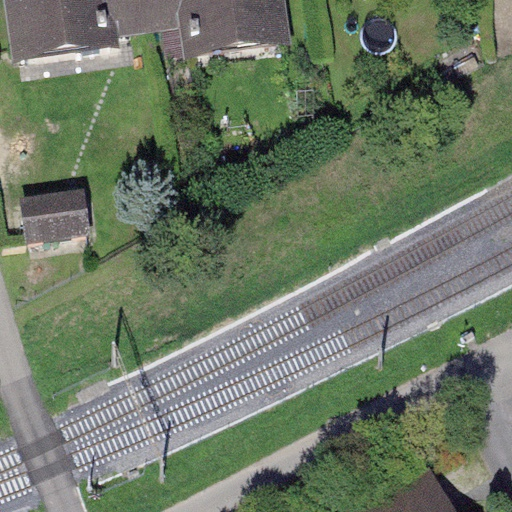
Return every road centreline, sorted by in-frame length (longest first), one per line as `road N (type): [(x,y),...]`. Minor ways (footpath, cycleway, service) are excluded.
road 1 (track): [(203,511),(477,371)]
road 2 (residential): [(68,505),(0,323)]
road 3 (residential): [(511,353),(477,371),(511,461)]
